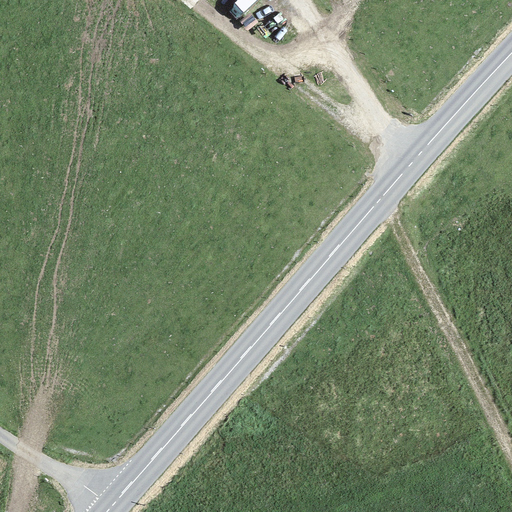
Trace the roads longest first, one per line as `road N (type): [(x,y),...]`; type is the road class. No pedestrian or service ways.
road 1 (secondary): [(111,504),(511,53)]
road 2 (unclassified): [(111,504),(0,436)]
